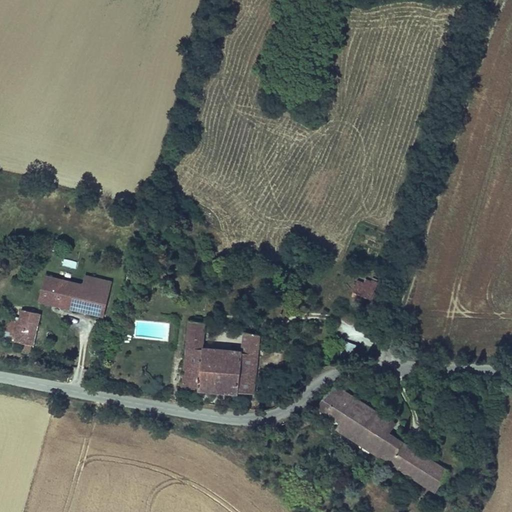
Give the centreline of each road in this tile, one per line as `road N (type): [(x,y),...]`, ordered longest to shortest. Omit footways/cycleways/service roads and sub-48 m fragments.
road 1 (tertiary): [(0,377),(254,420),(297,405),(326,378),(356,370),(511,372)]
road 2 (track): [(479,0),(372,328),(389,368)]
